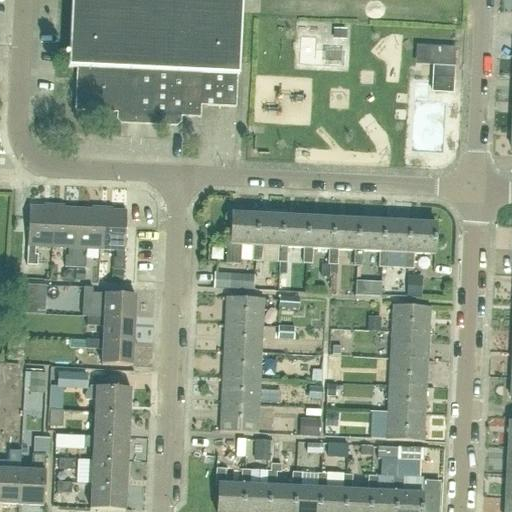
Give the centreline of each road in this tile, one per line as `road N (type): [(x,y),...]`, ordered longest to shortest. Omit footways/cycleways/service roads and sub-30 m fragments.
road 1 (residential): [(161,511),(177,175)]
road 2 (residential): [(457,511),(475,188)]
road 3 (residential): [(177,175),(58,169),(33,160),(15,118),(21,0)]
road 4 (residential): [(475,188),(177,175)]
road 5 (residential): [(475,188),(484,0)]
